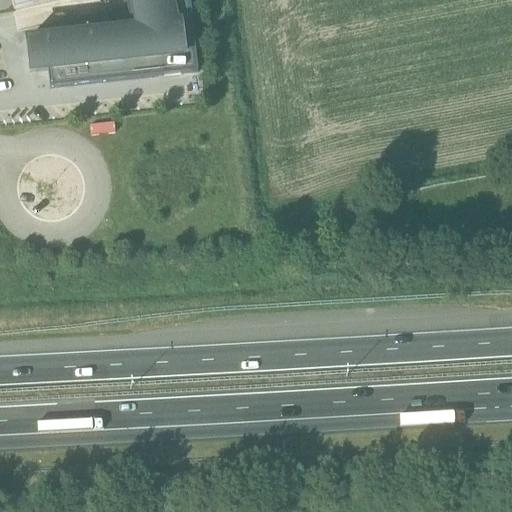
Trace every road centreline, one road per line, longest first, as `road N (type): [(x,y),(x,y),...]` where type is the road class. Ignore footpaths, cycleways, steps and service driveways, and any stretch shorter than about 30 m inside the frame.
road 1 (motorway): [(511,344),(0,372)]
road 2 (motorway): [(0,421),(511,394)]
road 3 (residential): [(10,161),(37,143),(70,146),(97,185),(89,217),(65,236),(20,230)]
road 4 (unknown): [(15,97),(161,86)]
